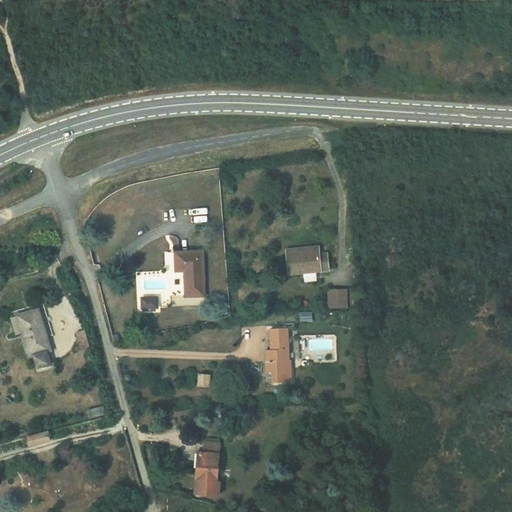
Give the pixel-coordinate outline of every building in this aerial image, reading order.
[(288,252),(291,278),(331,273),(329,257),(321,258),(320,249),(288,252)] [(209,298),(208,256),(180,257),(181,274),(189,274),(190,299),(209,298)] [(352,309),(351,290),(332,291),(333,310),(352,309)] [(162,300),(148,300),(149,309),(162,308),(162,300)] [(35,369),(48,365),(44,352),(49,350),(36,308),(16,314),(28,356),(31,355),(35,369)] [(314,316),(302,316),(302,326),(314,326),(314,316)] [(289,332),(273,332),(274,351),(269,351),(270,363),(278,362),(279,375),(275,375),(275,385),(294,384),(293,362),(290,362),(289,332)] [(278,362),(270,363),(270,375),(275,375),(279,375),(278,362)] [(207,387),(209,374),(200,373),(197,386),(207,387)] [(51,439),(50,432),(29,437),(28,437),(30,444),(51,439)] [(220,446),(205,444),(203,453),(199,453),(195,480),(214,483),(220,446)] [(214,483),(195,480),(193,500),(211,505),(214,483)]
